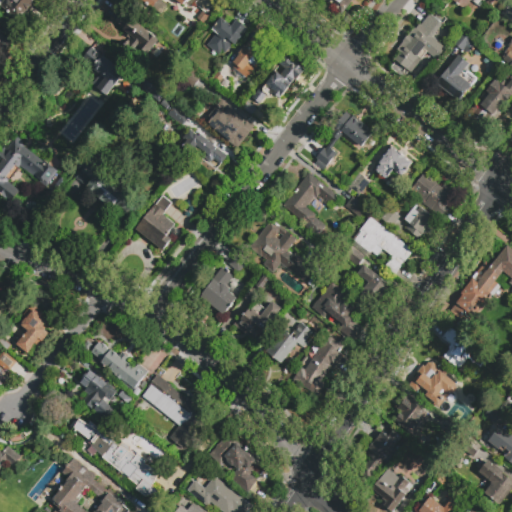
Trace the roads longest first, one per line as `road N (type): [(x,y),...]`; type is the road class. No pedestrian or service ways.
road 1 (residential): [(154,314),(398,0)]
road 2 (residential): [(0,251),(159,317),(234,384),(310,478)]
road 3 (residential): [(310,478),(511,171)]
road 4 (residential): [(266,0),(511,194)]
road 5 (residential): [(146,511),(13,410)]
road 6 (residential): [(108,290),(13,410)]
road 7 (residential): [(0,115),(91,0)]
